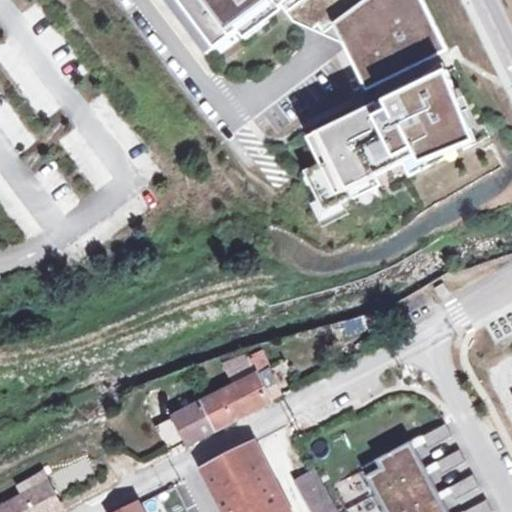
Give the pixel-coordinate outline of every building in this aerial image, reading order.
[(331,27),(366,0),(179,0),(216,49),(278,3),(295,22),(308,13),(324,32),(331,27)] [(366,0),(331,27),(345,43),(366,86),(378,110),(366,116),(364,111),(321,133),(333,157),(305,171),(325,212),(354,197),(350,189),(403,163),(409,175),(490,136),(448,51),(449,50),(424,0),(366,0)] [(257,373),(174,417),(174,418),(187,442),(188,445),(272,401),(266,391),(278,384),(270,368),(257,373)] [(170,450),(187,442),(174,418),(158,426),(170,450)] [(456,434),(450,421),(425,434),(432,447),(456,434)] [(366,465),(380,493),(429,467),(418,446),(415,440),(366,465)] [(252,444),(204,469),(227,511),(234,511),(276,491),(252,444)] [(471,461),(464,448),(439,461),(446,474),(471,461)] [(88,458),(56,470),(64,489),(95,477),(88,458)] [(380,493),(390,511),(404,511),(442,492),(432,473),(429,467),(380,493)] [(338,511),(316,472),(299,481),(315,511),(338,511)] [(484,486),(477,474),(453,486),(459,499),(484,486)] [(30,495),(0,510),(0,511),(64,511),(66,511),(54,488),(32,499),(30,495)] [(287,511),(276,491),(234,511),(287,511)] [(404,511),(452,511),(445,498),(442,492),(404,511)] [(495,511),(497,511),(490,499),(466,511),(495,511)] [(145,511),(140,503),(121,511),(145,511)]
